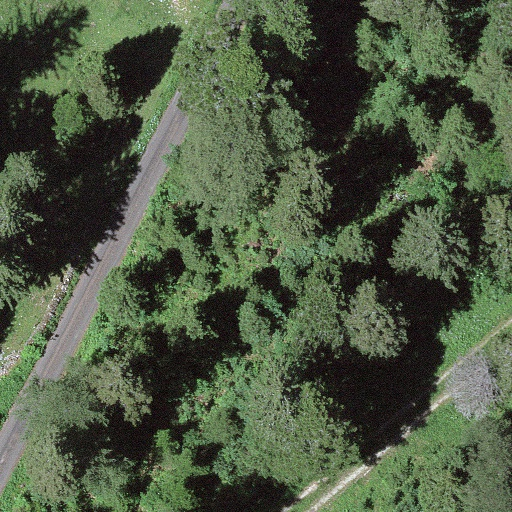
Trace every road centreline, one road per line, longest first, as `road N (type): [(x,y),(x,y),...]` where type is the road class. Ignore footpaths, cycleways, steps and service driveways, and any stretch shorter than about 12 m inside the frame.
road 1 (track): [(240,0),(0,467)]
road 2 (track): [(511,332),(298,511)]
